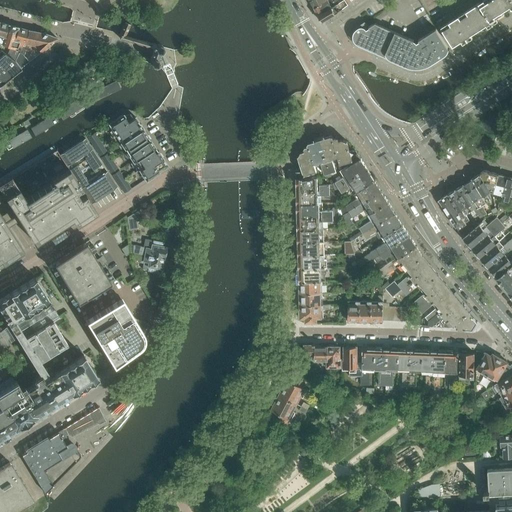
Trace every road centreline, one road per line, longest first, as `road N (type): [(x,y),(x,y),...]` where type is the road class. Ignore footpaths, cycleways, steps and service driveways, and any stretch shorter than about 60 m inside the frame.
road 1 (residential): [(0,454),(117,380),(154,344),(183,254),(184,174)]
road 2 (residential): [(278,332),(511,337)]
road 3 (residential): [(184,174),(157,182),(0,285)]
road 4 (residential): [(161,511),(278,332)]
road 5 (secondary): [(393,165),(409,209),(511,337)]
road 6 (secondary): [(511,319),(393,165)]
road 7 (residential): [(278,332),(289,301),(285,195),(276,169)]
